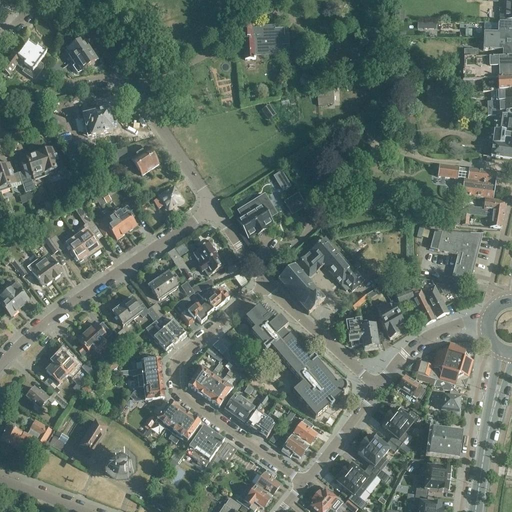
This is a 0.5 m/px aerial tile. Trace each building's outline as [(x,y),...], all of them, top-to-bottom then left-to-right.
[(499,0),(499,12),(506,12),(506,15),(501,15),(501,23),(511,23),(511,0),(501,0),(499,0)] [(395,11),(395,21),(404,21),(404,11),(395,11)] [(511,34),(511,23),(501,23),(498,23),(498,34),(510,35),(511,34)] [(270,28),(262,28),(250,29),(250,27),(238,28),(239,50),(244,49),(245,61),(255,60),(255,59),(254,59),(254,57),(282,55),(281,45),(287,44),(287,36),(284,36),(284,29),(270,30),(270,28)] [(500,51),(500,58),(511,57),(511,34),(510,35),(498,34),(484,33),(483,39),(483,51),(500,51)] [(66,36),(61,46),(64,50),(67,48),(72,39),(66,36)] [(77,42),(75,43),(70,47),(71,47),(65,51),(67,54),(65,56),(66,58),(68,56),(72,62),(91,50),(87,45),(86,46),(82,40),(78,43),(77,42)] [(12,54),(8,61),(6,59),(1,65),(3,67),(1,70),(9,76),(19,63),(26,68),(22,73),(32,80),(34,80),(36,79),(43,69),(43,67),(42,65),(40,63),(46,55),(37,48),(36,49),(28,44),(17,58),(12,54)] [(86,70),(93,66),(93,65),(97,62),(93,57),(94,56),(91,50),(72,62),(79,73),(85,69),(86,70)] [(464,50),(464,58),(478,58),(478,50),(464,50)] [(329,73),(352,65),(347,51),(324,59),(329,73)] [(498,79),(511,78),(511,57),(500,58),(490,58),(489,58),(478,59),(478,58),(464,58),(464,81),(476,81),(498,79)] [(55,65),(52,69),(60,76),(63,72),(55,65)] [(48,74),(56,80),(60,76),(52,69),(48,74)] [(309,90),(317,87),(354,74),(353,69),(307,85),(309,90)] [(511,78),(498,79),(498,84),(498,92),(511,90),(511,78)] [(317,91),(318,107),(328,106),(328,105),(334,105),(333,89),(317,91)] [(511,101),(511,90),(498,92),(496,92),(496,102),(511,101)] [(487,117),(496,116),(511,117),(511,101),(496,102),(487,103),(487,117)] [(267,120),(273,115),(267,107),(261,112),(267,120)] [(113,132),(111,123),(108,110),(97,113),(96,108),(82,111),(86,128),(85,128),(85,129),(89,128),(91,137),(113,132)] [(498,159),(511,160),(511,117),(496,116),(494,134),(489,133),(488,143),(493,144),(491,158),(495,158),(494,159),(498,159)] [(70,160),(77,159),(80,158),(79,151),(75,152),(73,140),(65,142),(70,160)] [(126,148),(104,154),(107,165),(129,159),(126,148)] [(36,152),(45,177),(56,174),(55,171),(61,169),(55,152),(49,154),(48,150),(44,152),(43,149),(36,152)] [(147,149),(131,159),(142,177),(158,166),(147,149)] [(45,177),(36,152),(29,154),(30,157),(27,158),(26,155),(19,158),(24,172),(18,174),(22,185),(25,194),(35,190),(32,181),(34,181),(45,177)] [(0,192),(0,193),(11,189),(10,186),(16,184),(17,187),(22,185),(18,174),(13,176),(10,167),(4,169),(3,166),(0,166),(0,192)] [(439,166),(437,178),(457,181),(457,180),(458,170),(459,168),(439,166)] [(74,179),(75,178),(76,177),(76,175),(76,174),(75,173),(74,171),(72,170),(71,170),(69,171),(68,172),(68,174),(69,175),(70,177),(71,178),(72,179),(74,179)] [(458,170),(457,180),(464,181),(462,196),(493,200),(496,174),(469,170),(468,171),(458,170)] [(281,191),(290,188),(284,171),(275,174),(281,191)] [(168,210),(174,207),(181,203),(180,202),(180,199),(178,197),(177,196),(173,190),(156,201),(160,208),(165,204),(168,210)] [(105,193),(100,196),(106,205),(111,201),(105,193)] [(285,203),(292,214),(306,206),(299,194),(285,203)] [(100,196),(95,200),(101,208),(106,205),(100,196)] [(272,224),(269,219),(276,215),(264,196),(234,215),(248,239),(256,234),(258,236),(265,231),(264,229),(272,224)] [(379,200),(371,201),(365,202),(366,211),(385,209),(383,197),(379,198),(379,200)] [(458,206),(457,212),(463,213),(463,215),(469,216),(487,218),(490,218),(491,217),(493,217),(493,215),(504,217),(506,202),(484,200),(483,211),(481,211),(481,209),(468,208),(468,207),(458,206)] [(117,209),(112,213),(126,234),(135,228),(135,229),(136,227),(131,220),(134,218),(127,207),(120,212),(119,213),(117,209)] [(142,217),(148,212),(144,207),(138,211),(142,217)] [(82,208),(74,210),(84,224),(85,224),(86,225),(78,231),(82,236),(77,240),(88,255),(88,256),(90,259),(93,257),(100,252),(98,249),(98,248),(95,244),(98,243),(99,243),(97,241),(102,238),(95,227),(86,215),(82,208)] [(104,223),(98,228),(105,238),(111,233),(117,241),(118,240),(126,234),(112,213),(107,217),(106,217),(109,220),(104,223)] [(487,218),(487,222),(490,223),(489,228),(500,229),(501,229),(504,217),(493,215),(493,217),(491,217),(490,218),(487,218)] [(421,237),(424,228),(419,226),(416,238),(421,239),(421,237)] [(428,251),(436,252),(442,234),(434,233),(428,251)] [(442,234),(436,252),(437,252),(457,257),(460,257),(463,245),(467,246),(469,241),(479,243),(481,235),(470,235),(442,234)] [(55,237),(51,240),(59,253),(68,247),(71,252),(69,253),(72,257),(74,257),(78,262),(88,256),(88,255),(77,240),(72,243),(70,241),(62,247),(55,237)] [(44,242),(54,255),(58,252),(49,239),(44,242)] [(364,282),(361,279),(355,272),(354,273),(324,239),(311,252),(304,258),(316,272),(316,273),(324,266),(341,286),(346,292),(349,290),(351,293),(364,282)] [(469,281),(470,276),(479,243),(469,241),(467,246),(463,245),(460,257),(457,257),(452,277),(466,281),(466,282),(467,282),(468,281),(469,281)] [(175,250),(180,257),(188,252),(183,245),(175,250)] [(193,255),(200,266),(216,256),(215,255),(216,254),(214,250),(212,251),(208,245),(193,255)] [(0,260),(5,267),(10,263),(3,254),(0,256),(0,260)] [(208,278),(212,275),(223,268),(216,256),(200,266),(198,268),(201,273),(203,271),(208,278)] [(47,264),(42,268),(52,281),(53,279),(54,281),(59,277),(58,276),(61,273),(57,268),(59,266),(56,262),(54,263),(50,257),(44,261),(47,264)] [(309,278),(316,272),(304,258),(295,266),(295,265),(293,265),(293,267),(279,280),(277,279),(277,281),(279,281),(284,287),(283,288),(284,289),(285,288),(290,294),(289,295),(290,296),(291,295),(297,301),(295,302),(296,303),(297,302),(303,308),(302,309),(302,310),(304,309),(308,314),(308,315),(309,316),(309,314),(324,301),(325,301),(325,300),(324,300),(320,295),(321,294),(320,293),(319,294),(313,288),(314,287),(314,286),(313,287),(307,281),(310,279),(309,278)] [(174,264),(183,278),(189,274),(186,270),(187,270),(180,259),(174,264)] [(27,275),(26,275),(17,262),(13,265),(23,278),(27,275)] [(356,263),(352,268),(355,272),(360,267),(356,263)] [(52,281),(42,268),(38,271),(35,268),(30,272),(35,278),(33,279),(36,283),(38,282),(42,288),(45,285),(47,287),(51,283),(50,282),(52,281)] [(160,279),(158,280),(168,296),(176,290),(176,289),(178,288),(168,273),(164,276),(163,275),(159,278),(160,279)] [(192,278),(189,274),(183,278),(186,282),(192,278)] [(168,296),(158,280),(156,282),(155,280),(151,283),(152,284),(148,287),(158,301),(160,300),(161,301),(168,296)] [(194,295),(197,294),(206,290),(213,287),(210,281),(190,289),(194,294),(194,295)] [(29,302),(19,290),(12,283),(3,290),(20,310),(27,303),(29,302)] [(194,294),(190,289),(186,284),(181,287),(189,297),(194,294)] [(458,289),(457,289),(438,285),(444,296),(458,289)] [(426,326),(435,322),(418,287),(409,291),(396,296),(399,305),(413,300),(426,326)] [(449,314),(434,287),(425,292),(424,290),(422,291),(423,293),(437,320),(449,314)] [(20,310),(3,290),(0,293),(0,296),(1,298),(0,298),(4,303),(0,306),(11,318),(12,317),(12,316),(20,310)] [(197,294),(205,303),(213,312),(215,312),(229,301),(228,300),(228,298),(226,295),(224,295),(223,294),(220,291),(212,297),(206,290),(197,294)] [(363,294),(359,298),(364,303),(368,300),(363,294)] [(364,303),(359,298),(350,306),(354,311),(364,303)] [(124,305),(122,306),(133,321),(140,315),(140,314),(142,313),(131,299),(128,301),(127,300),(123,303),(124,305)] [(207,317),(213,312),(205,303),(204,303),(206,305),(200,310),(197,306),(191,311),(189,309),(185,313),(178,305),(172,309),(188,327),(196,320),(200,325),(206,320),(207,317)] [(381,326),(381,327),(391,321),(399,335),(397,331),(405,327),(392,305),(387,308),(385,304),(376,309),(381,316),(379,318),(383,325),(381,326)] [(156,305),(151,309),(159,319),(164,315),(156,305)] [(133,321),(122,306),(120,307),(119,306),(115,309),(116,311),(112,313),(123,327),(125,325),(126,326),(133,321)] [(346,387),(345,386),(344,385),(344,384),(343,384),(342,384),(341,384),(340,383),(339,384),(338,384),(337,384),(337,385),(317,362),(313,356),(310,359),(290,336),(288,338),(287,337),(288,337),(283,331),(287,327),(285,324),(282,320),(281,320),(279,318),(275,322),(270,316),(268,318),(267,317),(268,317),(259,307),(244,319),(254,330),(250,333),(263,347),(262,348),(266,352),(271,349),(301,384),(292,392),(315,419),(329,407),(330,408),(334,404),(333,403),(344,394),(345,393),(345,392),(346,391),(346,390),(346,389),(346,388),(346,387)] [(159,319),(151,309),(147,312),(154,322),(159,319)] [(170,318),(164,323),(161,319),(156,323),(175,345),(178,342),(181,342),(186,337),(178,328),(178,326),(176,323),(174,323),(170,318)] [(360,325),(361,325),(360,320),(354,321),(355,323),(347,324),(348,335),(349,344),(350,344),(351,348),(363,346),(360,325)] [(390,341),(399,335),(391,321),(381,327),(390,341)] [(175,345),(156,323),(156,322),(145,330),(154,340),(154,342),(156,345),(158,345),(166,355),(172,350),(172,347),(175,345)] [(366,324),(361,325),(360,325),(363,346),(363,350),(377,348),(374,327),(373,323),(366,324)] [(94,326),(87,333),(104,352),(108,348),(106,345),(103,341),(110,334),(102,325),(98,328),(95,325),(94,326)] [(122,331),(118,335),(126,344),(130,340),(122,331)] [(79,339),(77,341),(83,347),(77,352),(82,357),(88,352),(88,353),(92,349),(96,354),(96,353),(99,356),(104,352),(87,333),(79,340),(79,339)] [(125,345),(117,335),(112,339),(120,349),(125,345)] [(227,350),(218,342),(212,347),(222,356),(227,350)] [(466,389),(466,388),(463,382),(464,377),(468,378),(469,379),(474,362),(473,361),(473,362),(465,359),(464,358),(466,350),(467,349),(467,348),(450,343),(449,344),(450,345),(447,354),(446,354),(438,352),(438,351),(437,351),(432,367),(417,363),(417,362),(416,362),(413,374),(417,375),(435,380),(436,380),(435,385),(434,387),(444,389),(443,391),(451,392),(452,385),(466,389)] [(134,344),(133,351),(146,354),(147,347),(134,344)] [(211,348),(206,353),(220,363),(223,360),(211,348)] [(62,355),(54,364),(66,376),(70,372),(74,376),(79,371),(76,369),(78,366),(69,357),(67,359),(62,355)] [(112,360),(99,370),(105,377),(107,375),(118,376),(118,368),(112,360)] [(142,363),(140,364),(141,371),(131,372),(132,377),(137,377),(137,378),(161,375),(161,374),(160,374),(160,370),(160,369),(161,367),(161,364),(159,363),(159,361),(148,363),(146,361),(143,362),(142,363)] [(66,376),(54,364),(46,373),(51,378),(49,381),(52,384),(48,388),(54,393),(56,395),(59,391),(56,388),(63,381),(62,380),(66,376)] [(86,364),(81,368),(89,377),(94,373),(86,364)] [(217,374),(218,374),(222,367),(219,365),(214,371),(198,394),(208,401),(224,379),(217,374)] [(188,387),(198,394),(214,371),(210,368),(208,371),(202,366),(188,387)] [(232,367),(226,376),(230,378),(235,370),(232,367)] [(161,375),(137,378),(138,390),(162,387),(161,383),(162,383),(161,382),(163,380),(162,377),(161,375)] [(435,380),(417,375),(415,381),(433,386),(435,380)] [(405,377),(402,381),(398,388),(416,400),(423,389),(405,377)] [(224,378),(224,379),(208,401),(219,409),(233,388),(226,384),(228,381),(224,378)] [(162,387),(138,390),(136,390),(131,395),(135,399),(144,398),(145,402),(146,402),(148,403),(151,403),(152,402),(163,400),(163,399),(165,397),(164,394),(163,393),(162,392),(162,387)] [(250,395),(253,391),(254,390),(249,387),(244,393),(249,396),(250,395)] [(90,388),(82,390),(83,396),(91,393),(90,388)] [(67,405),(56,395),(54,393),(47,401),(43,398),(45,396),(41,393),(39,394),(34,389),(26,398),(34,406),(33,408),(37,412),(39,410),(43,406),(47,407),(53,400),(63,409),(67,405)] [(459,412),(459,410),(460,410),(460,406),(459,405),(460,398),(440,395),(440,401),(442,402),(442,410),(446,410),(446,412),(450,413),(450,411),(459,412)] [(231,415),(234,418),(246,401),(241,398),(240,400),(235,396),(225,411),(226,412),(225,413),(230,416),(231,415)] [(243,424),(244,424),(254,410),(249,406),(250,404),(246,401),(234,418),(238,420),(237,421),(242,425),(243,424)] [(160,431),(164,434),(166,431),(167,429),(180,410),(169,403),(159,418),(156,421),(163,426),(160,431)] [(387,417),(406,432),(407,432),(414,423),(415,425),(420,420),(410,412),(406,417),(396,409),(395,411),(393,409),(387,417)] [(170,438),(173,441),(177,436),(190,418),(180,410),(167,429),(173,433),(170,438)] [(255,432),(256,433),(266,419),(257,412),(247,426),(251,429),(251,431),(253,433),(255,432)] [(151,430),(156,421),(159,418),(154,415),(146,426),(151,430)] [(406,432),(387,417),(380,424),(383,426),(381,428),(393,437),(389,442),(399,449),(410,435),(407,432),(406,432)] [(200,425),(190,418),(177,436),(173,441),(172,443),(176,445),(181,438),(187,443),(200,425)] [(266,440),(266,439),(276,425),(266,419),(256,433),(257,434),(257,436),(260,437),(262,437),(266,440)] [(304,421),(293,435),(309,447),(316,436),(310,431),(313,428),(304,421)] [(51,432),(45,428),(37,423),(35,422),(30,430),(32,432),(39,436),(37,441),(43,445),(51,432)] [(107,429),(95,422),(79,448),(91,455),(107,429)] [(29,444),(30,444),(33,446),(36,439),(25,434),(24,436),(21,435),(21,434),(7,427),(0,441),(0,442),(14,449),(19,439),(22,441),(29,444)] [(224,442),(203,427),(185,454),(205,468),(221,446),(222,445),(222,444),(224,442)] [(62,435),(57,432),(49,445),(60,452),(64,445),(58,441),(62,435)] [(432,432),(429,454),(456,458),(459,436),(432,432)] [(369,435),(363,443),(382,459),(382,458),(389,449),(395,454),(399,449),(389,442),(386,446),(372,436),(371,437),(369,435)] [(281,452),(290,459),(293,455),(299,460),(307,449),(292,438),(281,452)] [(382,459),(363,443),(356,451),(359,453),(357,454),(370,465),(367,470),(376,477),(381,472),(379,470),(386,461),(382,458),(382,459)] [(232,447),(227,444),(217,458),(222,461),(232,447)] [(171,460),(178,464),(181,460),(174,455),(171,460)] [(126,479),(130,475),(130,474),(131,474),(131,473),(131,466),(131,465),(134,461),(128,456),(125,459),(123,459),(117,460),(116,459),(115,460),(111,465),(110,465),(109,467),(110,467),(110,474),(111,475),(116,480),(117,481),(118,480),(124,480),(125,480),(126,480),(126,479)] [(365,491),(376,477),(367,470),(363,474),(351,465),(350,466),(348,465),(342,472),(365,491)] [(425,479),(449,482),(450,470),(426,467),(425,478),(425,479)] [(273,482),(276,478),(267,472),(262,479),(257,476),(252,483),(256,486),(272,497),(280,487),(273,482)] [(358,499),(365,491),(342,472),(335,480),(338,482),(336,483),(352,496),(348,500),(358,509),(362,511),(363,510),(362,509),(366,505),(358,499)] [(448,493),(449,482),(425,479),(425,478),(420,477),(419,490),(415,489),(415,496),(427,497),(428,491),(448,493)] [(407,488),(397,486),(394,494),(407,495),(407,488)] [(270,499),(255,488),(245,502),(240,498),(237,502),(249,510),(249,509),(253,511),(254,511),(258,507),(263,510),(270,499)] [(319,492),(315,497),(333,511),(335,511),(342,504),(325,490),(321,494),(319,492)] [(415,496),(413,511),(443,511),(444,507),(441,507),(441,505),(426,503),(427,497),(415,496)] [(333,511),(315,497),(311,502),(313,503),(310,508),(315,511),(333,511)] [(237,511),(240,508),(234,503),(230,500),(225,507),(221,511),(237,511)] [(351,511),(355,511),(358,509),(348,500),(344,505),(351,511)]
